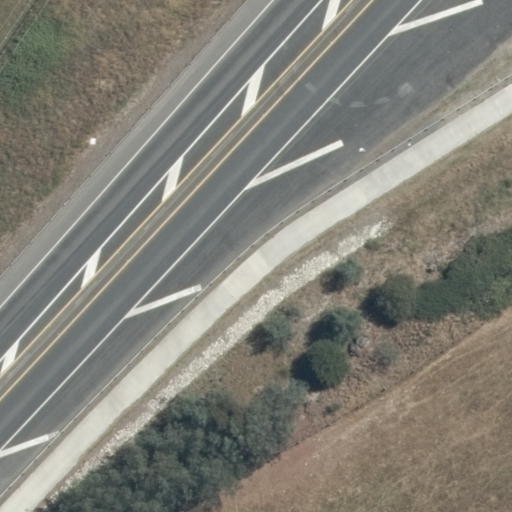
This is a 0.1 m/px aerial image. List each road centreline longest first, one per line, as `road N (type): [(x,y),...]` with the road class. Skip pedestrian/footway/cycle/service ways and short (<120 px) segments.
road 1 (trunk): [(397,0),(0,426)]
road 2 (trunk): [(0,328),(289,0)]
